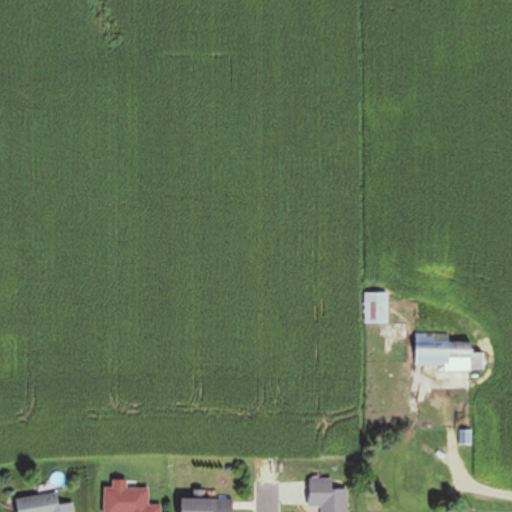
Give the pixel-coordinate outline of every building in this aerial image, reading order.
[(364,323),(387,323),(387,292),(364,292),(364,323)] [(443,370),(483,371),(483,354),(470,354),(470,342),(445,342),(446,335),(414,334),(413,365),(443,366),(443,370)] [(400,460),(400,494),(422,494),(422,460),(400,460)] [(73,511),(72,504),(57,506),(56,494),(13,499),(15,511),(73,511)] [(177,501),(177,511),(230,511),(230,501),(177,501)]
